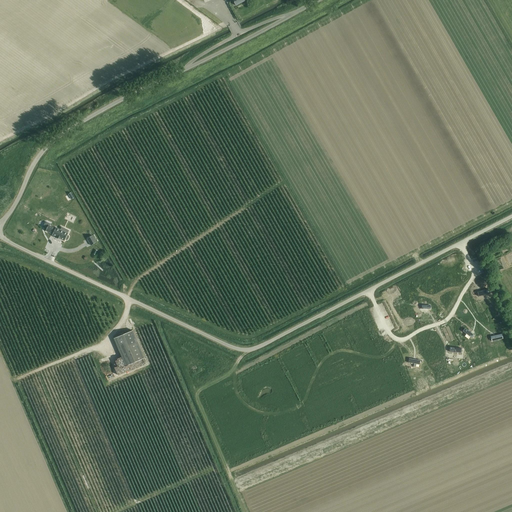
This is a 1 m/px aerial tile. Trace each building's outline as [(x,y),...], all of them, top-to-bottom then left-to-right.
[(45,223),(43,227),(43,229),(46,230),(46,231),(53,234),(52,235),(57,237),(56,238),(60,240),(60,239),(65,241),(65,240),(67,240),(68,240),(69,237),(69,236),(67,235),(68,234),(56,228),(55,229),(50,226),(51,224),(47,222),(45,223)] [(93,235),(87,238),(91,245),(97,242),(93,235)] [(474,335),(465,328),(463,331),(472,337),(474,335)] [(126,366),(145,358),(133,331),(114,338),(126,366)] [(475,354),(470,357),(475,369),(481,367),(475,354)]
